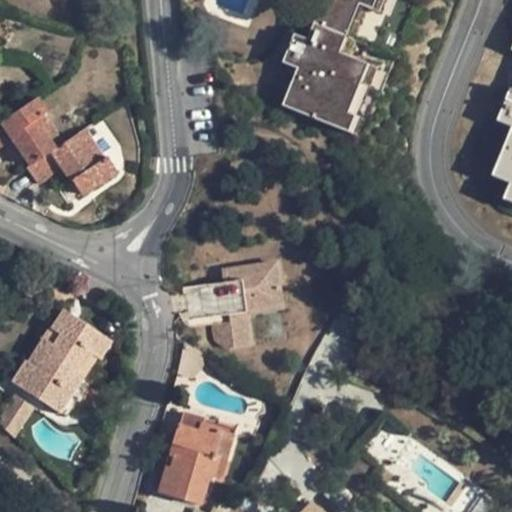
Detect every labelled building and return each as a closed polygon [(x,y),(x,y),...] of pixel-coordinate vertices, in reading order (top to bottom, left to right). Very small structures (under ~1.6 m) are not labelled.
[(370,8),(373,0),(324,0),(308,40),(295,35),(284,63),(298,68),(283,106),(338,129),(365,64),(336,52),(356,3),(370,8)] [(511,87),(510,87),(497,119),(511,124),(511,125),(493,174),(511,182),(503,198),(511,201),(511,87)] [(34,97),(0,120),(0,145),(12,138),(29,164),(56,146),(37,117),(45,112),(34,97)] [(64,141),(45,112),(37,117),(56,146),(64,141)] [(86,126),(77,132),(96,159),(103,154),(86,126)] [(96,159),(77,132),(64,141),(56,146),(29,164),(25,166),(37,184),(63,168),(81,194),(115,171),(103,154),(96,159)] [(215,286),(219,318),(222,341),(235,351),(257,348),(253,313),(284,309),(279,265),(223,272),(224,285),(215,286)] [(194,321),(219,318),(215,286),(190,289),(194,321)] [(77,370),(91,348),(84,344),(94,330),(63,310),(59,316),(55,318),(50,326),(57,331),(51,341),(43,337),(30,357),(25,359),(13,378),(60,409),(83,374),(77,370)] [(50,326),(43,337),(51,341),(57,331),(50,326)] [(106,338),(94,330),(84,344),(91,348),(96,352),(106,338)] [(198,351),(175,336),(175,350),(173,366),(171,369),(178,371),(190,376),(198,351)] [(96,352),(91,348),(77,370),(83,374),(96,352)] [(171,369),(153,433),(158,435),(178,371),(171,369)] [(16,392),(0,415),(0,422),(15,436),(35,407),(16,392)] [(183,412),(180,423),(200,430),(202,422),(204,418),(183,412)] [(226,425),(204,418),(202,422),(224,430),(226,425)] [(217,455),(224,430),(202,422),(200,430),(180,423),(158,494),(203,507),(213,476),(216,477),(223,457),(217,455)] [(240,429),(226,425),(224,430),(217,455),(223,457),(216,477),(223,480),(240,429)] [(320,511),(312,503),(303,511),(320,511)]
